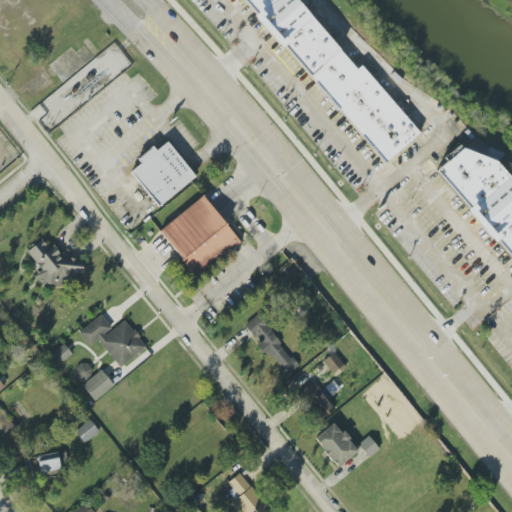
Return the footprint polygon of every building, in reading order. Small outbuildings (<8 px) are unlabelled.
[(387,165),(243,0),(299,0),(358,67),(363,63),(424,133),(387,165)] [(158,206),(130,171),(141,163),(137,158),(153,146),(155,150),(166,142),(194,177),(158,206)] [(431,171),(510,264),(511,262),(511,185),(488,162),(456,149),(431,171)] [(159,231),(196,277),(240,243),(203,196),(159,231)] [(83,258),(56,256),(56,246),(36,245),(34,281),(82,284),(83,258)] [(298,367),(259,314),(244,325),(258,344),(256,345),(265,357),(269,353),(286,376),(298,367)] [(120,368),(146,347),(125,320),(113,330),(100,315),(78,333),(89,346),(97,340),(120,368)] [(49,357),(56,366),(71,353),(63,344),(49,357)] [(346,367),(333,352),(322,361),(335,376),(346,367)] [(89,379),(91,365),(77,363),(75,378),(89,379)] [(95,401),(114,385),(101,370),(82,386),(95,401)] [(334,407),(311,382),(297,395),(320,420),(334,407)] [(0,444),(17,429),(0,410),(0,444)] [(84,444),(99,432),(89,420),(74,432),(84,444)] [(334,422),(314,438),(337,468),(357,451),(334,422)] [(368,459),(379,449),(368,436),(356,446),(368,459)] [(67,468),(66,452),(37,455),(39,472),(67,468)] [(225,484),(237,499),(233,503),(239,511),(261,511),(267,508),(239,473),(225,484)] [(106,511),(104,511),(93,511),(86,503),(74,511),(106,511)]
